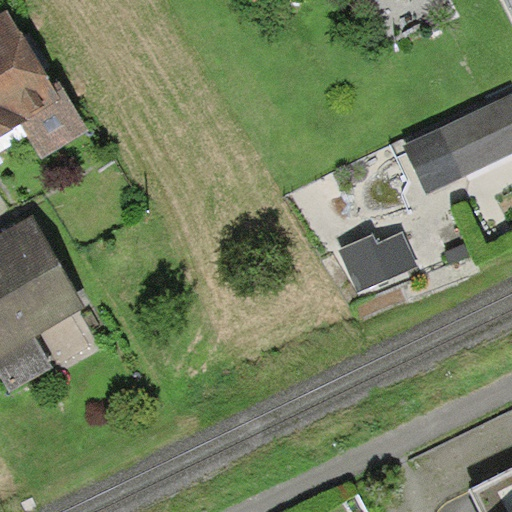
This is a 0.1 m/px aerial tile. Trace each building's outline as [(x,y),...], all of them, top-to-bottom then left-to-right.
[(0,140),(24,126),(43,159),(89,131),(64,90),(57,94),(10,16),(0,21),(0,140)] [(511,127),(494,91),(402,135),(425,182),(511,139),(511,127)] [(40,339),(91,309),(34,217),(0,238),(0,376),(11,395),(57,367),(40,339)] [(379,247),(356,258),(372,290),(395,279),(379,247)] [(511,511),(511,475),(477,493),(486,511),(511,511)]
